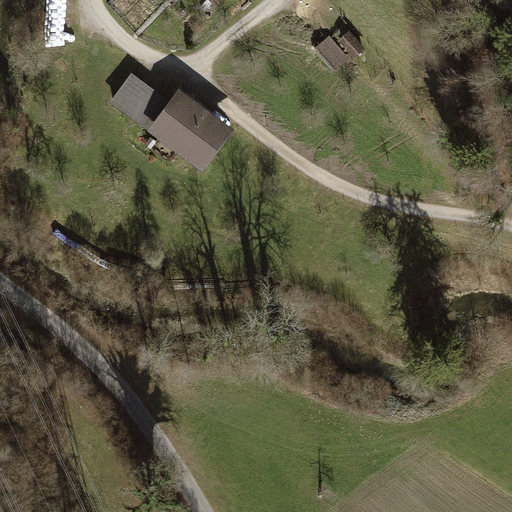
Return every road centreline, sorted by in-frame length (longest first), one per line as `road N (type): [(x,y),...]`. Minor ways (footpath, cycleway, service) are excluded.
road 1 (track): [(511,224),(387,202),(314,172),(125,42),(91,0)]
road 2 (unclassified): [(195,511),(146,422),(79,347),(0,284)]
